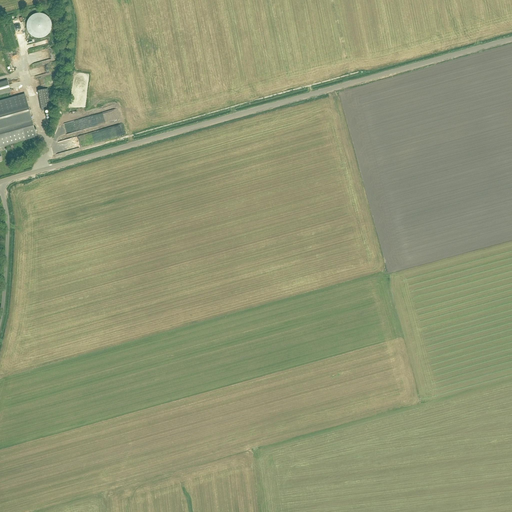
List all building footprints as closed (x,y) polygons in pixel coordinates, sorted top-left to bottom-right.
[(41,52),(28,55),(30,62),(35,60),(35,59),(36,59),(36,56),(39,55),(40,59),(42,59),(41,52)] [(19,66),(18,63),(21,62),(19,56),(13,58),(15,67),(19,66)] [(0,95),(11,92),(7,80),(0,82),(0,95)] [(51,109),(48,89),(37,91),(41,111),(51,109)] [(0,100),(0,161),(2,161),(0,154),(0,146),(36,137),(30,114),(24,94),(0,100)]
